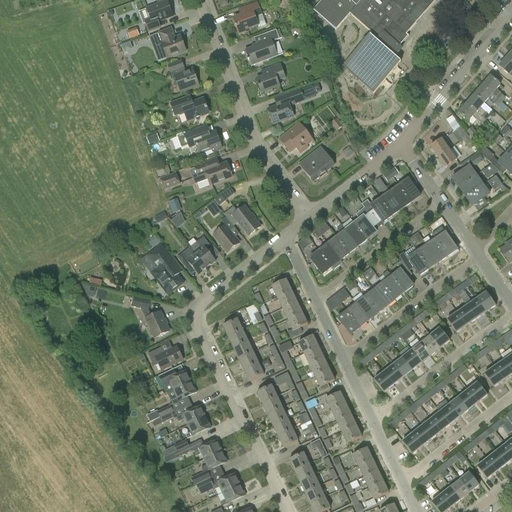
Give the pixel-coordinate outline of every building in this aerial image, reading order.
[(151,19),(146,21),(150,31),(161,27),(159,21),(174,16),(168,1),(165,2),(164,0),(162,0),(158,2),(159,4),(147,8),(151,19)] [(322,0),(313,11),(335,30),(349,14),(371,34),(357,50),(388,77),(401,62),(390,53),(397,46),(399,48),(408,37),(409,37),(408,36),(406,35),(416,24),(412,20),(418,13),(416,12),(419,9),(425,14),(435,2),(432,0),(322,0)] [(267,27),(262,13),(258,3),(245,8),(247,13),(234,18),(240,34),(250,30),(249,28),(257,25),(258,30),(267,27)] [(172,28),(152,36),(154,43),(161,40),(168,58),(187,51),(181,35),(176,38),(172,28)] [(128,32),(130,39),(139,36),(136,29),(128,32)] [(276,32),(276,31),(264,35),(266,41),(253,46),(254,48),(246,51),(251,66),(278,56),(273,42),(282,39),(279,31),(276,32)] [(440,42),(448,48),(455,40),(447,34),(440,42)] [(357,50),(342,66),(373,94),(388,77),(357,50)] [(511,62),(507,58),(499,67),(511,78),(511,76),(511,62)] [(193,68),(186,71),(182,61),(169,66),(172,72),(173,76),(177,75),(179,80),(178,82),(181,91),(199,84),(193,68)] [(273,93),(272,89),(280,86),(278,79),(285,77),(280,63),(271,67),(273,73),(257,79),(262,92),(264,91),(266,96),(273,93)] [(489,77),(481,87),(505,107),(505,106),(501,103),(505,98),(500,94),(500,93),(496,90),(500,86),(489,77)] [(481,87),(474,95),(484,104),(488,99),(501,111),(505,107),(481,87)] [(290,105),(305,100),(301,89),(286,95),(289,101),(268,109),(274,124),(294,116),(290,105)] [(474,95),(466,104),(486,122),(490,117),(480,108),(484,104),(474,95)] [(204,98),(183,106),(181,99),(171,103),(176,115),(185,112),(188,121),(195,118),(199,120),(202,116),(209,113),(207,108),(208,108),(204,98)] [(486,122),(466,104),(458,114),(468,122),(473,117),(482,125),(486,122)] [(343,127),(338,120),(331,126),(336,132),(343,127)] [(459,144),(469,137),(462,126),(460,127),(455,120),(449,124),(454,132),(452,134),(459,144)] [(301,153),(314,142),(300,124),(281,140),(290,152),(296,147),(301,153)] [(511,132),(511,131),(507,127),(501,134),(506,139),(511,132)] [(481,140),(473,128),(467,132),(475,144),(481,140)] [(188,148),(189,149),(197,146),(200,153),(214,148),(215,150),(222,148),(216,131),(198,138),(195,130),(186,134),(185,133),(176,136),(181,150),(188,148)] [(496,146),(502,139),(496,133),(490,140),(496,146)] [(158,134),(148,138),(150,145),(161,141),(158,134)] [(469,137),(459,144),(463,141),(469,150),(475,147),(469,137)] [(438,158),(449,151),(442,140),(430,148),(438,158)] [(314,162),(304,170),(313,181),(319,177),(321,178),(327,173),(326,172),(335,165),(321,147),(310,156),(314,162)] [(479,154),(488,162),(492,157),(493,156),(494,156),(485,148),(479,154)] [(449,151),(438,158),(445,169),(456,161),(449,151)] [(468,159),(472,165),(474,167),(482,161),(477,153),(468,159)] [(511,160),(506,155),(498,163),(507,171),(511,176),(511,160)] [(189,171),(194,185),(209,180),(211,186),(233,178),(227,162),(211,168),(209,162),(195,167),(196,168),(189,171)] [(498,172),(491,166),(482,172),(487,180),(498,172)] [(464,171),(452,179),(459,188),(476,176),(470,167),(469,167),(464,171)] [(395,168),(389,172),(393,179),(399,174),(395,168)] [(393,179),(389,172),(383,177),(387,183),(393,179)] [(159,180),(164,192),(180,185),(176,174),(159,180)] [(476,176),(459,188),(465,197),(482,186),(476,176)] [(509,191),(502,186),(496,177),(495,177),(488,182),(494,191),(499,188),(504,194),(509,191)] [(420,196),(408,180),(398,186),(410,203),(420,196)] [(410,203),(398,186),(389,193),(401,210),(410,203)] [(465,197),(472,207),(489,195),(482,186),(465,197)] [(230,187),(214,199),(219,205),(235,193),(230,187)] [(384,196),(380,199),(392,216),(401,210),(389,193),(385,188),(381,191),(384,196)] [(169,202),(173,213),(182,210),(179,199),(169,202)] [(364,208),(375,223),(380,220),(382,223),(392,216),(380,199),(370,206),(367,201),(362,205),(364,208)] [(207,207),(215,217),(222,211),(214,202),(207,207)] [(225,214),(234,225),(234,226),(239,222),(249,235),(261,226),(245,205),(237,211),(233,207),(225,214)] [(356,225),(367,240),(376,233),(371,226),(375,223),(364,208),(355,215),(359,220),(354,223),(356,225)] [(155,218),(158,223),(168,218),(165,213),(155,218)] [(221,221),(225,225),(214,234),(228,252),(239,242),(229,229),(234,225),(225,214),(224,215),(226,217),(221,221)] [(346,222),(342,226),(358,247),(367,240),(356,225),(354,223),(350,227),(346,222)] [(325,223),(316,230),(322,237),(330,230),(325,223)] [(337,230),(340,234),(336,237),(349,254),(358,247),(342,226),(337,230)] [(445,233),(445,234),(440,228),(435,231),(440,237),(436,240),(447,257),(457,250),(445,233)] [(322,237),(316,230),(311,233),(317,241),(322,237)] [(418,234),(413,237),(418,244),(419,245),(424,242),(418,234)] [(216,261),(207,250),(211,246),(204,237),(192,247),(207,267),(216,261)] [(307,237),(297,244),(303,251),(313,244),(307,237)] [(336,237),(327,244),(340,261),(349,254),(336,237)] [(436,240),(431,243),(428,238),(423,241),(426,246),(438,263),(447,257),(436,240)] [(511,240),(509,242),(510,244),(500,250),(510,264),(511,262),(511,240)] [(327,244),(318,251),(331,268),(332,267),(334,270),(340,266),(338,263),(340,261),(327,244)] [(429,270),(438,263),(426,246),(417,252),(429,270)] [(195,254),(190,258),(184,251),(177,257),(185,266),(189,262),(199,274),(207,267),(192,247),(190,248),(195,254)] [(331,268),(318,251),(309,258),(322,275),(331,268)] [(417,252),(407,259),(419,276),(429,270),(417,252)] [(400,270),(391,277),(404,293),(413,286),(405,275),(409,272),(402,262),(397,265),(400,269),(400,270)] [(182,284),(166,263),(152,275),(168,295),(182,284)] [(371,269),(362,276),(367,283),(372,280),(371,278),(376,275),(371,269)] [(382,276),(386,280),(382,283),(395,300),(404,293),(391,277),(387,272),(382,276)] [(464,283),(468,288),(478,281),(475,276),(464,283)] [(277,298),(291,291),(286,280),(272,287),(277,298)] [(395,300),(382,283),(373,290),(386,307),(395,300)] [(464,283),(454,290),(458,295),(468,288),(464,283)] [(184,286),(177,290),(181,296),(188,292),(184,286)] [(344,289),(335,296),(341,304),(350,298),(344,289)] [(373,290),(365,297),(378,314),(386,307),(373,290)] [(454,290),(445,296),(448,302),(458,295),(454,290)] [(291,291),(277,298),(282,309),(297,302),(291,291)] [(263,302),(258,293),(254,296),(258,305),(263,302)] [(476,300),(485,313),(495,306),(486,293),(476,300)] [(330,300),(336,308),(341,304),(335,296),(330,300)] [(448,302),(445,296),(435,303),(438,308),(442,306),(448,302)] [(378,314),(365,297),(356,304),(369,321),(378,314)] [(159,313),(151,317),(148,311),(150,302),(133,298),(130,308),(141,310),(155,339),(168,332),(159,313)] [(485,313),(476,300),(467,306),(476,319),(485,313)] [(302,313),(297,302),(282,309),(288,320),(302,313)] [(356,304),(347,311),(360,328),(369,321),(356,304)] [(246,309),(253,326),(263,322),(255,305),(246,309)] [(264,305),(259,307),(263,316),(268,314),(264,305)] [(476,319),(467,306),(457,313),(466,326),(476,319)] [(360,328),(347,311),(338,318),(351,335),(360,328)] [(426,311),(420,315),(416,318),(420,323),(424,320),(429,316),(426,311)] [(287,333),(290,339),(303,333),(300,328),(307,325),(302,313),(288,320),(292,330),(287,333)] [(466,326),(457,313),(447,320),(456,333),(466,326)] [(270,316),(265,318),(269,327),(274,325),(270,316)] [(416,318),(407,326),(413,334),(411,330),(420,323),(416,318)] [(228,338),(242,331),(237,319),(223,326),(228,338)] [(268,333),(264,323),(259,326),(263,335),(268,333)] [(413,334),(407,326),(397,333),(401,338),(404,341),(413,334)] [(275,327),(270,329),(277,344),(281,342),(275,327)] [(440,329),(430,336),(440,349),(450,341),(440,329)] [(502,337),(505,342),(511,337),(511,330),(505,335),(502,337)] [(242,331),(228,338),(233,349),(248,342),(242,331)] [(423,335),(426,339),(421,343),(431,356),(440,349),(430,336),(427,332),(423,335)] [(397,333),(388,340),(392,345),(401,338),(397,333)] [(273,344),(269,335),(264,337),(268,346),(273,344)] [(304,355),(318,348),(313,337),(299,344),(304,355)] [(505,342),(502,337),(492,344),(496,349),(502,344),(505,342)] [(388,340),(378,348),(382,353),(392,345),(388,340)] [(248,342),(233,349),(239,360),(253,353),(248,342)] [(286,363),(291,361),(287,352),(293,349),(290,342),(278,348),(286,363)] [(431,356),(421,343),(411,351),(421,363),(431,356)] [(484,349),(482,351),(486,356),(496,349),(492,344),(484,349)] [(278,355),(274,345),(269,348),(274,357),(278,355)] [(176,348),(163,354),(161,349),(148,355),(154,368),(159,366),(161,371),(182,361),(176,348)] [(318,348),(304,355),(308,364),(323,357),(318,348)] [(378,348),(369,355),(373,360),(382,353),(378,348)] [(421,363),(411,351),(402,358),(412,371),(421,363)] [(486,356),(482,351),(472,358),(476,363),(486,356)] [(253,353),(239,360),(244,371),(258,364),(253,353)] [(373,360),(369,355),(360,363),(363,368),(373,360)] [(284,366),(279,357),(275,359),(279,368),(284,366)] [(323,357),(308,364),(315,377),(329,370),(323,357)] [(402,358),(393,366),(403,378),(412,371),(402,358)] [(291,361),(286,363),(290,372),(295,370),(291,361)] [(511,372),(504,361),(494,368),(503,381),(511,374),(511,372)] [(258,364),(244,371),(249,382),(264,375),(258,364)] [(403,378),(393,366),(383,373),(393,386),(403,378)] [(454,373),(457,378),(467,370),(463,366),(454,373)] [(503,381),(494,368),(484,374),(493,387),(503,381)] [(334,381),(329,370),(315,377),(320,388),(317,389),(319,394),(329,389),(327,384),(334,381)] [(169,372),(158,377),(155,378),(160,390),(164,388),(167,394),(173,391),(173,392),(191,383),(186,372),(172,378),(169,372)] [(300,381),(296,372),(291,374),(296,383),(300,381)] [(287,373),(274,379),(277,386),(286,382),(290,391),(295,389),(287,373)] [(393,386),(383,373),(374,380),(384,393),(393,386)] [(454,373),(444,381),(448,385),(457,378),(454,373)] [(438,386),(435,388),(439,393),(441,396),(441,395),(439,393),(448,385),(444,381),(438,386)] [(173,392),(176,398),(169,401),(171,405),(196,393),(191,383),(173,392)] [(309,399),(301,383),(296,385),(304,401),(309,399)] [(467,390),(477,403),(487,396),(477,383),(467,390)] [(262,403),(277,397),(271,385),(257,392),(262,403)] [(439,393),(435,388),(426,395),(429,400),(430,400),(432,403),(439,397),(437,394),(439,393)] [(477,403),(467,390),(458,398),(468,410),(477,403)] [(300,400),(296,391),(291,393),(295,402),(300,400)] [(331,411),(345,404),(340,393),(326,400),(331,411)] [(416,403),(420,408),(429,400),(426,395),(418,401),(416,403)] [(277,397),(262,403),(268,414),(282,408),(277,397)] [(458,398),(449,405),(459,418),(468,410),(458,398)] [(313,419),(318,417),(313,408),(318,406),(314,399),(305,404),(313,419)] [(305,411),(301,402),(296,404),(300,413),(305,411)] [(416,403),(407,410),(411,415),(417,410),(420,408),(416,403)] [(345,404),(331,411),(336,422),(351,415),(345,404)] [(449,405),(439,413),(449,425),(459,418),(449,405)] [(160,418),(174,412),(171,406),(157,412),(160,418)] [(200,407),(183,416),(176,419),(178,423),(185,420),(188,427),(206,418),(200,407)] [(282,408),(268,414),(273,426),(287,419),(282,408)] [(401,414),(398,417),(401,422),(411,415),(407,410),(401,414)] [(174,412),(160,418),(161,419),(152,423),(154,427),(174,418),(171,414),(174,412)] [(311,422),(306,413),(301,415),(306,424),(311,422)] [(439,413),(430,420),(440,433),(449,425),(439,413)] [(351,415),(336,422),(341,432),(355,425),(351,415)] [(322,426),(318,417),(313,419),(317,429),(322,426)] [(401,422),(398,417),(388,425),(392,430),(401,422)] [(188,427),(191,433),(185,436),(187,440),(211,429),(206,418),(188,427)] [(293,430),(287,419),(273,426),(278,437),(293,430)] [(440,433),(430,420),(421,427),(431,440),(440,433)] [(501,420),(491,427),(495,432),(505,425),(504,424),(502,421),(501,420)] [(316,433),(312,424),(307,426),(311,435),(316,433)] [(361,437),(355,425),(341,432),(347,444),(361,437)] [(329,426),(318,430),(322,440),(327,437),(324,430),(330,428),(329,426)] [(431,440),(421,427),(411,435),(421,447),(431,440)] [(495,432),(491,427),(482,435),(485,440),(495,432)] [(298,441),(293,430),(278,437),(283,448),(298,441)] [(421,447),(411,435),(402,442),(412,455),(421,447)] [(482,435),(472,442),(476,447),(485,440),(482,435)] [(332,448),(328,439),(324,441),(328,450),(332,448)] [(328,457),(320,440),(310,444),(313,450),(317,449),(322,459),(328,457)] [(204,447),(194,452),(196,457),(201,455),(204,461),(222,452),(217,441),(204,447)] [(186,442),(175,447),(178,453),(179,452),(189,447),(186,442)] [(476,447),(472,442),(463,449),(467,454),(476,447)] [(511,460),(511,453),(506,444),(496,452),(506,465),(511,460)] [(179,452),(181,457),(191,452),(189,447),(179,452)] [(358,467),(372,460),(367,449),(353,456),(358,467)] [(196,478),(192,480),(195,486),(197,485),(214,477),(211,471),(220,467),(227,463),(222,452),(204,461),(206,466),(201,468),(204,474),(196,478)] [(459,452),(446,463),(449,468),(459,460),(462,465),(467,461),(459,452)] [(506,465),(496,452),(486,460),(496,472),(506,465)] [(294,471),(309,464),(303,453),(289,460),(294,471)] [(340,475),(345,473),(340,464),(341,464),(338,457),(332,460),(340,475)] [(332,467),(328,458),(323,460),(327,469),(332,467)] [(377,471),(372,460),(358,467),(363,478),(377,471)] [(496,472),(486,460),(477,467),(487,480),(496,472)] [(449,468),(446,463),(436,470),(440,475),(449,468)] [(314,475),(309,464),(294,471),(300,482),(314,475)] [(338,478),(333,469),(328,471),(333,480),(338,478)] [(440,475),(436,470),(427,478),(430,483),(431,483),(434,487),(436,485),(432,481),(440,475)] [(382,480),(377,471),(363,478),(368,487),(382,480)] [(345,473),(340,475),(344,484),(349,482),(345,473)] [(469,473),(459,481),(469,493),(479,486),(469,473)] [(214,477),(197,485),(199,490),(210,485),(211,487),(213,485),(215,490),(220,488),(223,494),(240,486),(235,475),(226,479),(217,483),(214,477)] [(314,475),(300,482),(305,493),(319,486),(314,475)] [(430,483),(427,478),(417,485),(421,490),(430,483)] [(343,489),(339,480),(334,483),(338,492),(343,489)] [(388,493),(382,480),(368,487),(374,500),(388,493)] [(357,481),(345,486),(349,496),(354,493),(353,490),(360,487),(357,481)] [(469,493),(459,481),(450,488),(460,501),(469,493)] [(223,494),(226,501),(221,503),(223,507),(245,496),(240,486),(223,494)] [(319,486),(305,493),(310,504),(325,498),(319,486)] [(450,488),(441,495),(438,491),(437,491),(450,508),(460,501),(450,488)] [(348,500),(344,491),(339,493),(343,503),(348,500)] [(432,495),(436,499),(431,503),(438,511),(445,511),(450,508),(437,491),(432,495)] [(355,495),(350,497),(355,507),(354,507),(356,511),(361,511),(367,509),(364,502),(359,503),(355,495)] [(322,511),(330,509),(325,498),(310,504),(313,511),(322,511)]
